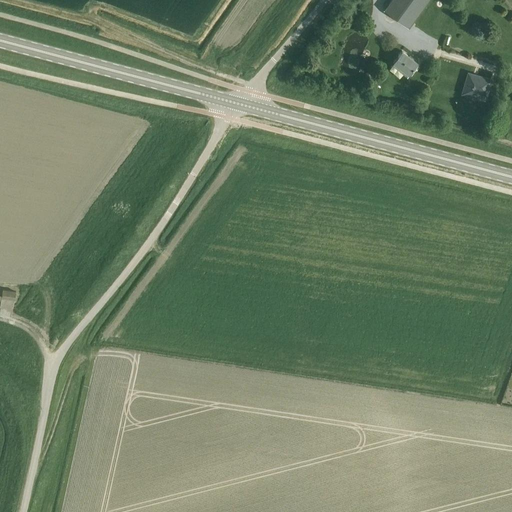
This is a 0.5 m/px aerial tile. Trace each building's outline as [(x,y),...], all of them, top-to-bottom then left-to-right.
[(409,27),(415,19),(428,0),(391,0),(384,10),(409,27)] [(402,52),(392,65),(409,76),(418,64),(402,52)] [(463,93),(473,96),(479,98),(480,93),(486,95),(490,80),(469,74),(463,93)] [(1,297),(11,299),(14,299),(16,292),(2,290),(1,297)] [(36,303),(47,307),(51,296),(41,291),(36,303)]
